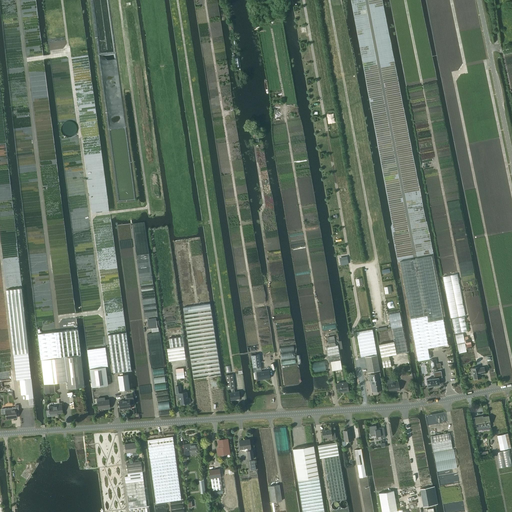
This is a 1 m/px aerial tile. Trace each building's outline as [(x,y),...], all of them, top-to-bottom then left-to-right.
[(414,259),(400,262),(416,350),(418,362),(430,360),(428,348),(447,344),(431,256),(417,259),(414,259)] [(6,290),(16,380),(20,379),(20,380),(30,378),(31,378),(28,352),(21,288),(6,290)] [(209,301),(183,305),(193,379),(220,375),(209,301)] [(147,322),(148,329),(157,328),(156,321),(147,322)] [(391,342),(379,345),(383,368),(391,366),(389,356),(393,355),(407,353),(402,326),(391,329),(394,342),(393,342),(391,342)] [(84,386),(77,328),(37,333),(45,393),(55,391),(54,382),(67,381),(68,388),(84,386)] [(361,357),(365,357),(377,355),(372,329),(356,332),(361,357)] [(114,373),(131,371),(126,332),(108,335),(114,373)] [(168,338),(169,347),(167,348),(168,361),(185,358),(182,336),(168,338)] [(329,363),(331,362),(340,360),(338,345),(326,347),(329,363)] [(87,350),(89,369),(108,366),(105,347),(87,350)] [(251,355),(253,368),(261,366),(259,354),(251,355)] [(377,355),(365,357),(368,373),(380,370),(377,355)] [(311,362),(313,374),(326,372),(324,360),(311,362)] [(340,360),(331,362),(332,371),(342,369),(340,360)] [(90,369),(92,387),(108,385),(106,367),(90,369)] [(471,368),(474,379),(481,377),(480,374),(485,373),(484,367),(479,368),(479,367),(471,368)] [(183,368),(175,369),(177,379),(179,378),(179,379),(181,379),(181,378),(184,377),(183,368)] [(256,372),(257,380),(269,378),(268,370),(256,372)] [(426,379),(427,386),(439,384),(438,378),(442,377),(441,371),(433,372),(434,378),(426,379)] [(372,380),(371,381),(372,390),(381,388),(379,373),(371,375),(371,376),(372,380)] [(118,375),(120,391),(130,390),(128,374),(118,375)] [(231,392),(229,392),(230,400),(240,398),(239,391),(234,392),(234,388),(232,374),(225,375),(227,389),(231,388),(231,392)] [(31,393),(30,378),(20,380),(21,394),(26,394),(26,399),(33,398),(33,393),(31,393)] [(393,383),(392,379),(386,380),(386,385),(388,385),(389,392),(400,391),(398,382),(393,383)] [(336,384),(338,391),(344,390),(344,392),(349,391),(347,382),(336,384)] [(181,392),(180,386),(176,386),(177,393),(178,398),(179,397),(180,404),(190,402),(189,398),(187,398),(186,391),(181,392)] [(126,401),(119,401),(120,409),(126,408),(126,409),(130,409),(130,405),(134,404),(132,395),(125,396),(126,401)] [(105,400),(105,398),(97,398),(98,401),(99,409),(105,408),(105,409),(110,408),(109,399),(105,400)] [(158,403),(159,410),(170,408),(169,401),(158,403)] [(49,410),(47,410),(48,416),(55,415),(54,414),(63,413),(62,405),(49,406),(49,408),(49,409),(49,410)] [(5,408),(5,410),(6,418),(17,417),(16,412),(19,412),(19,407),(15,407),(5,408)] [(474,421),(474,425),(475,425),(476,424),(476,425),(477,427),(477,430),(490,428),(490,424),(488,416),(483,417),(479,418),(479,417),(475,417),(475,419),(475,421),(474,421)] [(377,429),(376,425),(369,427),(370,431),(371,431),(372,436),(376,436),(376,437),(378,437),(378,440),(381,439),(381,438),(385,437),(383,427),(379,428),(379,429),(377,429)] [(331,429),(322,431),(323,438),(332,436),(332,438),(335,438),(334,431),(331,432),(331,429)] [(343,431),(345,441),(352,440),(351,434),(350,430),(343,431)] [(431,436),(434,452),(452,449),(450,433),(431,436)] [(497,436),(500,450),(508,449),(505,434),(497,436)] [(147,440),(156,503),(181,499),(172,436),(147,440)] [(217,448),(218,453),(227,452),(227,456),(229,455),(227,439),(218,440),(219,448),(217,448)] [(247,451),(248,459),(253,458),(252,450),(251,450),(249,439),(239,440),(241,449),(247,448),(247,451)] [(336,442),(317,445),(319,458),(323,458),(331,502),(346,499),(336,442)] [(125,444),(126,452),(136,451),(135,443),(125,444)] [(183,444),(184,455),(198,453),(196,443),(183,444)] [(323,511),(313,445),(293,448),(302,511),(323,511)] [(23,451),(19,452),(19,460),(23,459),(23,457),(35,457),(34,448),(22,448),(23,451)] [(354,450),(357,466),(359,477),(365,476),(363,465),(361,449),(354,450)] [(126,463),(128,476),(143,474),(141,461),(126,463)] [(209,471),(212,491),(222,489),(219,469),(209,471)] [(147,506),(143,474),(128,476),(124,476),(129,508),(147,506)] [(269,487),(272,503),(275,502),(282,501),(279,485),(269,487)] [(420,489),(423,507),(436,505),(433,487),(420,489)] [(384,492),(379,493),(381,511),(405,511),(406,511),(402,511),(402,510),(402,509),(397,510),(393,490),(384,492)]
